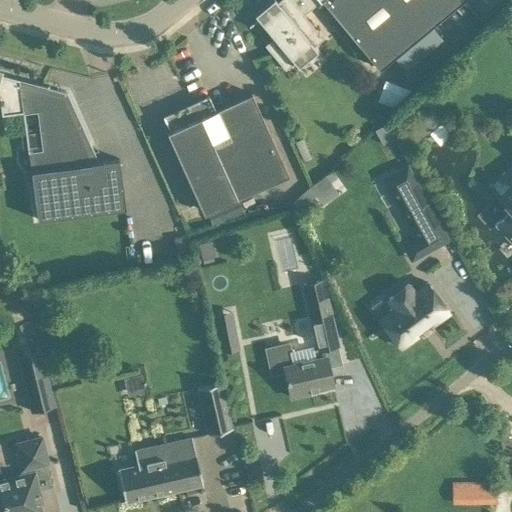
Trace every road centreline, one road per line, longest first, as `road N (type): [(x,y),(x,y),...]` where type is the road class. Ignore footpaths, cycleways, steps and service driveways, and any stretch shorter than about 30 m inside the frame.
road 1 (residential): [(297,511),(511,338)]
road 2 (unclassified): [(0,9),(125,30),(156,23),(185,0)]
